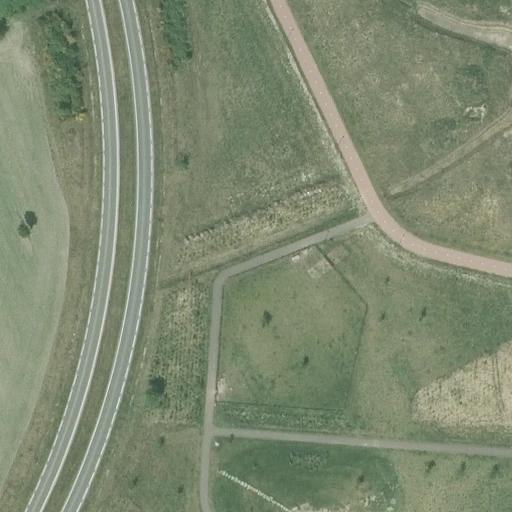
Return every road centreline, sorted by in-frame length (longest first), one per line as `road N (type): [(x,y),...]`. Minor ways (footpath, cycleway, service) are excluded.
road 1 (secondary): [(68,511),(123,356),(136,284),(143,176),(122,0)]
road 2 (secondary): [(91,0),(104,85),(104,236),(83,368),(31,511)]
